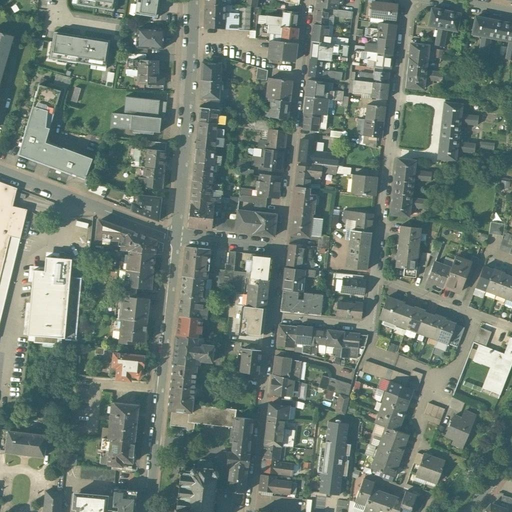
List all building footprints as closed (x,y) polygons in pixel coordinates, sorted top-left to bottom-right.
[(97,0),(77,0),(76,5),(96,8),(97,0)] [(115,0),(97,0),(96,8),(113,11),(115,0)] [(160,0),(136,0),(135,14),(157,18),(160,0)] [(316,0),(316,8),(330,9),(331,5),(351,8),(352,0),(316,0)] [(387,5),(373,3),(371,17),(384,18),(395,20),(396,20),(397,7),(387,7),(387,5)] [(226,6),(206,5),(205,16),(204,29),(217,30),(222,30),(234,30),(248,31),(256,31),(256,7),(226,6)] [(330,9),(316,8),(314,24),(328,26),(330,15),(330,9)] [(460,15),(432,10),(429,26),(447,29),(457,31),(460,15)] [(300,13),(284,11),(283,18),(282,26),(298,28),(300,13)] [(511,24),(476,18),(473,34),(484,37),(490,38),(510,42),(511,42),(511,24)] [(328,26),(314,24),(312,41),(326,43),(327,37),(328,26)] [(383,24),(380,24),(379,31),(378,39),(393,41),(395,26),(383,24)] [(298,28),(282,26),(281,34),(297,38),(298,28)] [(447,29),(440,28),(439,33),(438,33),(436,45),(444,47),(447,35),(446,34),(447,29)] [(164,30),(138,29),(138,39),(140,39),(140,47),(137,47),(137,48),(148,49),(163,49),(164,30)] [(379,31),(366,30),(365,38),(373,39),(378,39),(379,31)] [(110,40),(54,32),(50,59),(106,67),(110,40)] [(274,33),(268,32),(265,56),(294,60),(297,38),(281,34),(274,33)] [(0,70),(3,71),(13,37),(0,33),(0,70)] [(348,40),(327,37),(326,43),(338,45),(347,46),(348,40)] [(490,38),(484,37),(483,43),(481,42),(479,54),(488,56),(491,44),(489,44),(490,38)] [(378,39),(373,39),(372,45),(366,44),(366,47),(365,52),(377,53),(378,39)] [(393,41),(378,39),(377,53),(391,55),(393,41)] [(326,43),(312,41),(311,58),(324,60),(326,50),(326,43)] [(338,45),(326,43),(326,50),(338,51),(338,45)] [(428,47),(411,45),(410,59),(426,61),(428,47)] [(435,56),(442,58),(444,50),(436,49),(435,56)] [(365,52),(360,51),(359,58),(375,60),(375,67),(375,68),(390,70),(391,55),(377,53),(365,52)] [(324,60),(311,58),(308,76),(322,78),(323,70),(324,60)] [(410,59),(408,73),(406,87),(424,89),(425,79),(426,72),(427,61),(426,61),(410,59)] [(146,60),(127,60),(127,70),(138,70),(138,84),(164,85),(164,76),(157,76),(158,61),(146,60)] [(221,64),(203,63),(202,80),(222,81),(222,74),(220,74),(221,64)] [(268,70),(258,67),(256,79),(267,80),(268,70)] [(390,70),(375,68),(375,75),(374,82),(388,84),(390,70)] [(339,72),(323,70),(322,78),(338,80),(339,72)] [(112,86),(115,72),(109,71),(106,85),(112,86)] [(444,73),(432,72),(432,73),(426,72),(425,79),(432,80),(431,81),(443,82),(444,73)] [(375,75),(361,73),(360,81),(362,81),(374,82),(375,75)] [(292,81),(269,78),(267,99),(272,100),(289,102),(292,81)] [(222,81),(202,80),(201,98),(212,99),(219,99),(220,89),(222,89),(222,81)] [(325,82),(308,80),(306,97),(323,99),(324,90),(325,82)] [(374,82),(362,81),(360,92),(372,93),(374,82)] [(388,84),(374,82),(372,93),(372,98),(386,99),(388,84)] [(39,85),(28,120),(50,127),(61,91),(39,85)] [(81,89),(75,87),(71,101),(77,103),(81,89)] [(342,96),(334,95),(335,92),(331,91),(329,100),(342,102),(342,96)] [(160,100),(126,97),(124,114),(161,118),(165,119),(167,102),(160,101),(160,100)] [(323,99),(306,97),(304,112),(321,114),(326,115),(328,100),(323,99)] [(219,99),(212,99),(212,106),(226,109),(228,100),(219,99)] [(376,100),(362,99),(361,108),(367,109),(367,105),(375,106),(376,100)] [(289,102),(272,100),(270,117),(270,118),(287,119),(289,102)] [(464,106),(446,104),(444,117),(441,145),(439,159),(457,161),(459,151),(459,144),(462,123),(462,116),(464,106)] [(375,106),(367,105),(367,109),(366,120),(384,122),(385,108),(375,106)] [(218,111),(201,109),(199,122),(217,124),(218,116),(218,111)] [(321,114),(304,112),(302,129),(319,131),(320,123),(321,114)] [(124,114),(112,113),(110,127),(159,133),(161,118),(124,114)] [(226,116),(218,116),(217,124),(225,125),(226,116)] [(480,118),(469,116),(468,117),(462,116),(462,123),(468,124),(467,125),(479,126),(480,118)] [(271,123),(256,118),(255,127),(270,128),(271,123)] [(50,127),(28,120),(18,155),(40,163),(46,141),(50,127)] [(384,122),(365,121),(364,129),(365,129),(364,136),(363,135),(363,136),(377,138),(382,139),(384,122)] [(217,124),(199,122),(198,135),(216,137),(217,128),(217,124)] [(224,129),(217,128),(216,137),(223,138),(224,129)] [(286,132),(269,130),(268,140),(267,148),(268,148),(284,150),(286,132)] [(216,137),(198,135),(196,149),(214,151),(215,146),(216,137)] [(223,138),(216,137),(215,146),(222,147),(223,138)] [(377,138),(366,137),(365,146),(376,148),(377,138)] [(268,140),(260,140),(259,148),(268,149),(268,148),(267,148),(268,140)] [(316,142),(301,140),(299,161),(313,163),(314,163),(315,152),(316,142)] [(46,141),(40,163),(85,180),(93,159),(46,141)] [(166,143),(146,141),(146,149),(165,151),(166,143)] [(477,145),(465,144),(459,144),(459,151),(464,151),(464,152),(476,154),(477,145)] [(146,149),(141,148),(140,157),(139,157),(139,162),(132,161),(131,166),(141,167),(164,170),(164,166),(166,165),(166,161),(165,160),(165,151),(146,149)] [(214,151),(196,149),(195,162),(213,164),(214,156),(214,151)] [(284,152),(264,150),(262,166),(261,169),(281,172),(284,152)] [(339,155),(315,152),(314,163),(313,163),(313,164),(322,165),(330,166),(338,166),(338,160),(339,155)] [(221,156),(214,156),(213,164),(214,164),(220,165),(221,156)] [(263,158),(254,157),(253,165),(262,166),(263,158)] [(416,162),(398,160),(396,174),(393,201),(392,215),(409,217),(410,207),(411,200),(414,180),(415,172),(416,162)] [(213,164),(195,162),(193,181),(212,183),(214,164),(213,164)] [(322,165),(313,164),(312,168),(313,168),(311,183),(320,184),(321,170),(322,165)] [(164,170),(141,167),(138,186),(162,189),(164,170)] [(312,168),(298,167),(296,187),(310,189),(311,183),(313,168),(312,168)] [(342,167),(339,167),(338,174),(351,176),(351,168),(342,167)] [(433,174),(421,172),(421,173),(415,172),(414,180),(420,180),(420,181),(432,183),(433,174)] [(281,177),(261,175),(259,196),(278,199),(281,177)] [(377,177),(353,175),(351,194),(375,196),(377,177)] [(104,196),(108,187),(96,181),(92,191),(104,196)] [(212,183),(193,181),(191,200),(192,200),(210,202),(210,197),(211,192),(212,183)] [(0,182),(0,321),(27,210),(13,207),(17,189),(0,182)] [(212,183),(211,192),(221,194),(223,184),(212,183)] [(310,189),(296,187),(293,216),(312,218),(312,214),(315,214),(317,195),(310,194),(310,189)] [(253,190),(240,189),(239,195),(252,197),(253,190)] [(252,197),(239,195),(238,211),(239,202),(254,203),(253,209),(265,211),(265,213),(267,199),(252,197)] [(161,198),(139,196),(138,205),(133,204),(132,211),(155,219),(159,217),(161,198)] [(429,201),(418,199),(418,200),(411,200),(410,207),(417,208),(417,209),(428,210),(429,201)] [(210,202),(192,200),(191,206),(190,206),(188,227),(212,230),(214,212),(213,212),(214,203),(210,202)] [(238,211),(236,221),(235,233),(254,235),(254,227),(249,226),(250,212),(238,211)] [(373,215),(344,211),(343,219),(356,221),(355,231),(371,233),(373,215)] [(265,213),(250,212),(249,226),(254,227),(254,235),(274,237),(276,215),(265,213)] [(312,218),(293,216),(290,235),(309,238),(310,235),(312,218)] [(322,219),(312,218),(310,235),(320,236),(322,219)] [(112,225),(98,219),(97,226),(110,231),(112,225)] [(236,221),(218,219),(216,231),(235,233),(236,221)] [(505,225),(491,222),(489,234),(503,236),(505,225)] [(124,229),(112,225),(110,231),(98,227),(97,239),(103,239),(103,238),(110,239),(110,240),(123,242),(124,229)] [(421,228),(400,226),(397,250),(418,252),(421,228)] [(156,241),(124,229),(123,242),(122,250),(129,251),(155,254),(155,249),(157,250),(158,243),(156,243),(156,241)] [(355,231),(350,230),(346,268),(367,270),(371,233),(355,231)] [(511,246),(511,242),(503,239),(501,244),(511,248),(511,246)] [(431,253),(430,256),(436,258),(441,243),(435,241),(431,253)] [(511,248),(501,244),(499,250),(509,254),(511,248)] [(304,246),(289,245),(286,265),(301,267),(302,259),(303,249),(304,246)] [(210,250),(186,247),(182,277),(207,279),(213,280),(214,272),(205,271),(207,258),(209,258),(210,250)] [(311,249),(303,249),(302,259),(311,260),(313,248),(311,248),(311,249)] [(418,252),(397,250),(395,268),(405,269),(416,270),(418,252)] [(155,254),(129,251),(129,255),(126,255),(125,262),(128,263),(127,270),(153,274),(154,264),(156,263),(156,260),(154,259),(155,254)] [(236,252),(229,252),(227,265),(234,266),(236,252)] [(431,253),(421,252),(419,266),(426,268),(430,256),(431,253)] [(272,256),(252,254),(250,270),(247,270),(247,278),(269,281),(272,256)] [(479,258),(473,256),(470,263),(469,266),(475,269),(479,258)] [(72,259),(46,257),(44,271),(33,270),(29,314),(27,335),(34,336),(34,343),(58,345),(59,338),(65,339),(72,259)] [(450,269),(444,287),(460,293),(469,266),(470,263),(455,257),(450,269)] [(125,262),(121,262),(120,270),(127,270),(128,263),(125,262)] [(450,269),(434,262),(428,280),(444,287),(450,269)] [(234,266),(227,265),(226,272),(234,273),(234,266)] [(493,271),(483,267),(475,287),(486,291),(487,289),(493,271)] [(301,270),(286,268),(283,290),(298,292),(301,270)] [(416,270),(405,269),(404,276),(415,277),(416,270)] [(127,270),(120,270),(119,278),(124,279),(126,279),(127,270)] [(153,274),(127,270),(126,279),(124,279),(123,286),(125,287),(125,291),(136,292),(136,288),(151,289),(151,288),(153,288),(154,283),(152,283),(153,274)] [(493,271),(487,289),(497,293),(504,275),(504,273),(494,270),(493,271)] [(226,272),(214,271),(214,272),(213,280),(217,280),(216,287),(232,289),(234,273),(226,272)] [(511,283),(511,278),(504,275),(497,293),(496,294),(506,299),(507,297),(511,283)] [(207,279),(182,277),(180,297),(202,299),(203,291),(206,291),(207,279)] [(247,278),(245,278),(244,295),(237,294),(236,305),(241,306),(266,308),(269,281),(247,278)] [(352,280),(343,279),(342,280),(341,292),(364,295),(366,281),(352,280)] [(298,292),(283,290),(281,311),(296,313),(297,300),(298,292)] [(322,295),(304,292),(303,300),(297,300),(296,313),(320,315),(321,308),(322,295)] [(136,295),(126,294),(126,297),(121,296),(120,310),(123,310),(122,320),(147,322),(149,299),(136,298),(136,295)] [(202,299),(180,297),(178,316),(200,319),(201,312),(203,312),(204,304),(201,304),(202,299)] [(396,323),(404,305),(404,303),(387,297),(383,309),(385,309),(382,318),(396,323)] [(363,304),(348,303),(348,304),(338,303),(336,317),(361,320),(363,304)] [(404,305),(396,323),(396,325),(406,329),(407,329),(407,327),(413,309),(404,305)] [(413,309),(407,327),(417,331),(424,313),(425,311),(414,307),(413,309)] [(424,313),(417,331),(416,332),(417,332),(427,336),(428,335),(434,316),(424,313)] [(434,316),(428,335),(438,338),(445,320),(445,319),(435,315),(434,316)] [(200,319),(178,316),(176,336),(198,338),(198,334),(201,334),(201,327),(199,326),(200,319)] [(265,318),(250,316),(248,337),(247,343),(262,345),(265,318)] [(122,320),(114,319),(113,329),(121,330),(122,320)] [(147,322),(122,320),(121,330),(120,342),(136,344),(136,341),(145,342),(145,341),(148,339),(149,335),(147,332),(146,332),(147,322)] [(445,320),(438,338),(434,347),(445,351),(448,344),(455,324),(445,320)] [(237,326),(228,325),(226,341),(247,343),(248,337),(236,336),(237,326)] [(297,327),(279,325),(277,346),(295,348),(295,342),(297,327)] [(312,328),(297,327),(295,342),(303,343),(310,344),(312,328)] [(417,331),(407,327),(407,329),(406,329),(404,335),(414,338),(417,332),(416,332),(417,331)] [(328,330),(312,328),(310,344),(317,344),(326,345),(328,330)] [(473,342),(479,344),(485,346),(491,332),(479,328),(473,342)] [(344,332),(328,330),(326,345),(335,346),(342,347),(344,332)] [(360,333),(344,332),(342,347),(358,348),(358,346),(360,335),(360,333)] [(368,335),(360,335),(358,346),(365,347),(368,335)] [(390,339),(380,335),(376,347),(387,350),(390,339)] [(198,338),(176,336),(174,350),(196,352),(197,347),(198,338)] [(485,346),(479,344),(472,360),(474,361),(476,356),(496,363),(486,389),(500,395),(511,364),(511,338),(504,354),(485,346)] [(310,344),(303,343),(302,351),(310,351),(310,344)] [(214,345),(203,344),(200,347),(197,347),(196,352),(213,354),(214,345)] [(342,347),(335,346),(335,348),(333,348),(332,356),(341,357),(342,347)] [(358,348),(342,347),(341,357),(357,359),(358,348)] [(261,351),(242,349),(240,371),(249,372),(259,374),(261,351)] [(196,352),(174,350),(173,364),(195,366),(196,357),(196,352)] [(213,354),(196,352),(196,357),(199,358),(201,362),(212,363),(213,354)] [(133,354),(125,353),(125,354),(115,353),(113,365),(113,366),(118,366),(118,375),(117,379),(131,380),(131,375),(137,376),(139,378),(144,374),(142,372),(143,366),(144,356),(133,355),(133,354)] [(290,358),(275,356),(273,374),(288,376),(287,379),(294,381),(298,381),(299,375),(297,374),(299,360),(290,359),(290,358)] [(393,371),(366,361),(362,372),(389,381),(393,371)] [(195,366),(173,364),(171,386),(195,388),(196,371),(195,371),(196,367),(195,366)] [(113,365),(111,365),(110,374),(118,375),(118,366),(113,366),(113,365)] [(240,371),(236,371),(234,384),(247,385),(249,372),(240,371)] [(410,377),(393,371),(389,381),(390,382),(406,388),(410,377)] [(423,375),(412,371),(410,377),(406,388),(413,390),(417,392),(423,375)] [(287,378),(273,374),(271,393),(291,396),(292,382),(286,380),(287,378)] [(351,384),(322,375),(318,388),(340,395),(348,397),(351,384)] [(386,392),(409,400),(413,390),(406,388),(390,382),(386,392)] [(195,388),(171,386),(168,410),(172,410),(192,413),(193,405),(195,388)] [(383,402),(406,411),(409,400),(386,392),(383,402)] [(348,397),(340,395),(336,413),(344,415),(348,397)] [(296,401),(291,400),(282,399),(281,405),(289,406),(287,419),(293,420),(295,408),(296,401)] [(138,405),(111,402),(109,419),(112,420),(110,439),(134,442),(138,405)] [(379,413),(402,421),(406,411),(383,402),(379,413)] [(445,409),(428,403),(424,414),(430,416),(440,420),(445,409)] [(281,405),(270,404),(268,416),(268,417),(284,419),(287,419),(289,406),(281,405)] [(236,410),(193,405),(192,413),(172,410),(170,426),(187,427),(187,429),(187,430),(188,431),(189,432),(190,432),(192,432),(193,431),(193,430),(194,423),(198,423),(231,428),(234,428),(235,417),(236,410)] [(385,427),(398,431),(402,421),(379,413),(375,423),(385,427)] [(454,417),(447,436),(464,444),(476,417),(464,413),(461,420),(454,417)] [(440,420),(430,416),(428,422),(438,425),(440,420)] [(254,420),(235,417),(234,428),(231,428),(231,431),(231,435),(251,437),(252,433),(254,420)] [(284,419),(268,417),(266,430),(283,432),(284,419)] [(348,424),(328,421),(325,441),(321,441),(317,472),(321,473),(319,493),(339,495),(341,475),(346,476),(348,460),(347,460),(347,456),(349,456),(350,444),(345,444),(348,424)] [(381,437),(405,445),(409,435),(398,431),(385,427),(381,437)] [(0,429),(0,450),(6,451),(8,431),(9,431),(9,430),(0,429)] [(283,432),(266,430),(265,444),(281,446),(282,438),(283,432)] [(9,431),(8,431),(6,451),(5,452),(44,457),(47,436),(9,431)] [(251,437),(231,435),(230,442),(232,442),(231,452),(249,455),(251,437)] [(378,448),(401,456),(405,445),(381,437),(378,448)] [(110,439),(102,438),(102,450),(109,450),(108,457),(108,464),(128,466),(128,462),(132,462),(134,442),(110,439)] [(281,446),(265,444),(263,458),(279,460),(281,446)] [(374,458),(397,466),(401,456),(378,448),(374,458)] [(231,452),(228,452),(226,464),(227,464),(226,480),(228,480),(227,490),(245,492),(248,466),(249,466),(250,455),(249,455),(231,452)] [(423,454),(417,453),(414,463),(419,465),(423,454)] [(426,479),(434,457),(423,453),(419,465),(416,475),(426,479)] [(466,459),(450,453),(447,460),(462,465),(466,459)] [(67,464),(76,465),(77,455),(68,454),(67,464)] [(434,457),(426,479),(437,482),(445,461),(434,457)] [(279,460),(263,458),(261,471),(278,473),(279,463),(279,460)] [(397,466),(374,458),(370,468),(393,477),(397,466)] [(201,459),(198,461),(198,463),(194,463),(193,467),(183,466),(181,466),(181,465),(179,465),(178,471),(177,473),(180,474),(179,483),(176,483),(176,486),(179,486),(178,496),(175,495),(175,498),(178,498),(176,508),(174,508),(173,510),(176,510),(175,511),(215,511),(216,511),(213,511),(214,502),(217,503),(217,500),(214,499),(215,490),(218,490),(218,488),(215,487),(216,478),(219,478),(220,476),(217,475),(219,473),(219,472),(217,470),(217,469),(217,465),(213,465),(213,463),(210,460),(201,459)] [(293,464),(279,463),(278,473),(291,475),(293,464)] [(116,470),(82,467),(81,478),(115,482),(116,470)] [(276,476),(261,475),(259,491),(289,495),(291,482),(276,480),(276,476)] [(356,500),(367,504),(372,488),(374,483),(364,479),(356,500)] [(372,488),(367,504),(365,510),(370,511),(375,511),(383,493),(383,492),(372,488)] [(137,491),(114,489),(112,506),(118,507),(117,511),(112,510),(112,511),(111,511),(134,511),(135,509),(136,498),(137,491)] [(60,511),(62,493),(46,492),(43,511),(60,511)] [(406,492),(403,499),(398,511),(410,511),(417,496),(406,492)] [(383,493),(375,511),(387,511),(392,497),(383,493)] [(107,497),(79,494),(77,511),(111,511),(112,511),(106,510),(107,497)] [(392,497),(387,511),(398,511),(403,499),(393,495),(392,497)] [(511,504),(511,498),(503,495),(501,501),(511,504)]
